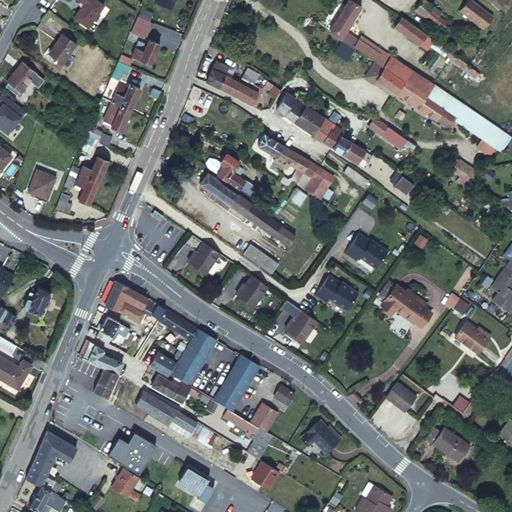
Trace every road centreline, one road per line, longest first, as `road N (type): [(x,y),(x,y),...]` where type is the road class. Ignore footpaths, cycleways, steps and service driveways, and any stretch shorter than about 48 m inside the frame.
road 1 (unclassified): [(428,483),(303,375),(109,247)]
road 2 (unknown): [(135,191),(287,290),(330,261),(353,224)]
road 3 (tertiary): [(212,0),(109,247)]
road 4 (tertiary): [(95,276),(0,498)]
